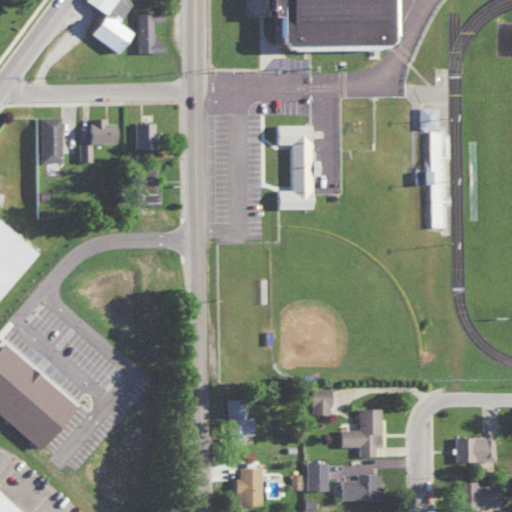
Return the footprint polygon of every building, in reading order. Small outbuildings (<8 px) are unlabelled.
[(84,32),(113,52),(128,30),(115,22),(129,2),(125,0),(81,0),(98,11),(84,32)] [(255,0),(283,49),(370,47),(388,38),(386,0),(255,0)] [(133,11),(134,51),(160,51),(160,41),(153,41),(153,33),(149,33),(149,20),(160,20),(159,10),(133,11)] [(433,126),(433,105),(415,105),(416,127),(433,126)] [(57,161),(58,116),(37,115),(37,161),(57,161)] [(103,117),(85,116),(84,142),(111,142),(112,121),(103,121),(103,117)] [(131,121),(131,148),(151,147),(150,121),(131,121)] [(308,207),(307,123),(272,123),(272,142),(286,142),(286,188),(273,188),(273,207),(308,207)] [(426,225),(442,225),(442,129),(425,129),(425,169),(411,169),(411,182),(426,182),(426,225)] [(88,160),(88,143),(75,143),(75,160),(88,160)] [(130,178),(130,191),(136,191),(137,201),(154,201),(153,168),(136,168),(136,177),(130,178)] [(0,290),(32,251),(0,225),(0,290)] [(70,404),(0,338),(0,417),(31,446),(70,404)] [(327,386),(307,386),(308,412),(327,412),(327,386)] [(220,398),(245,398),(245,435),(221,435),(220,398)] [(354,403),(379,403),(379,441),(369,441),(370,453),(355,452),(355,442),(336,442),(335,422),(354,422),(354,403)] [(450,432),(494,432),(494,460),(450,460),(450,432)] [(299,454),(323,454),(323,492),(299,492),(299,454)] [(232,464),(256,464),(256,501),(232,501),(232,464)] [(336,496),(376,495),(375,470),(352,471),(352,476),(336,477),(336,496)] [(288,488),(297,488),(296,472),(287,472),(288,488)] [(451,479),(496,479),(496,506),(452,506),(451,479)] [(0,511),(19,511),(0,495),(0,511)]
